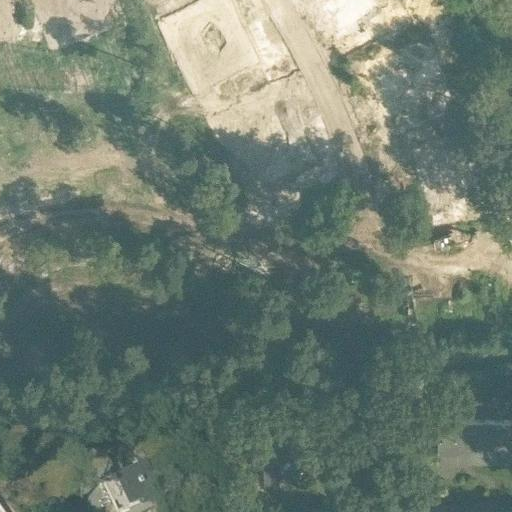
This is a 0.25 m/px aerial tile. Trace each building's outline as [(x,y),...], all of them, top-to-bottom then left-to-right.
[(0,0),(0,38),(10,37),(8,1),(0,1),(0,0)] [(36,0),(38,2),(42,0),(65,0),(64,0),(77,33),(110,20),(101,0),(36,0)] [(396,0),(326,0),(321,2),(344,54),(368,43),(356,18),(359,17),(361,16),(363,18),(397,1),(396,0)] [(214,2),(165,26),(176,49),(199,38),(202,44),(218,77),(251,61),(235,28),(223,34),(221,29),(226,26),(214,2)] [(439,73),(429,48),(375,66),(384,90),(392,87),(395,96),(381,101),(393,134),(429,121),(417,85),(413,86),(412,83),(439,73)] [(275,101),(248,114),(273,160),(245,174),(252,189),(305,163),(275,101)] [(132,128),(88,128),(88,166),(123,166),(123,154),(131,154),(131,162),(156,162),(156,106),(132,106),(132,128)] [(0,125),(0,178),(38,165),(30,142),(5,150),(3,143),(6,142),(0,125)] [(445,150),(417,156),(433,225),(490,213),(485,194),(455,200),(445,150)] [(60,248),(5,254),(9,285),(31,283),(39,347),(71,343),(60,248)] [(111,276),(92,277),(98,350),(125,349),(120,274),(128,273),(132,337),(144,336),(152,251),(115,253),(116,275),(111,276)] [(208,268),(176,265),(169,341),(189,343),(190,329),(228,333),(234,274),(208,271),(208,268)] [(355,284),(285,285),(286,313),(307,313),(307,331),(356,330),(355,284)] [(469,339),(472,295),(392,290),(390,318),(441,321),(440,337),(469,339)] [(413,415),(423,421),(430,408),(419,402),(413,415)] [(293,457),(320,454),(317,424),(294,426),(292,406),(259,408),(261,428),(250,429),(253,466),(263,465),(264,477),(277,476),(280,476),(280,472),(293,457)] [(454,418),(454,413),(439,414),(439,450),(481,450),(481,458),(511,458),(511,447),(511,418),(454,418)] [(188,475),(177,453),(147,468),(146,465),(117,480),(131,508),(159,494),(157,491),(188,475)]
